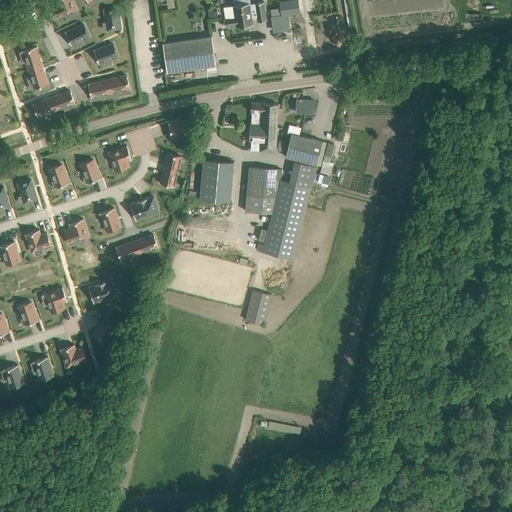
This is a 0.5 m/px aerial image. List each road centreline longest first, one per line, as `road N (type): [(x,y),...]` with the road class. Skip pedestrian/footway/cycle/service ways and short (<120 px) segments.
road 1 (unclassified): [(0,158),(133,113),(222,94),(511,63)]
road 2 (residential): [(0,227),(131,184),(145,163),(137,130)]
